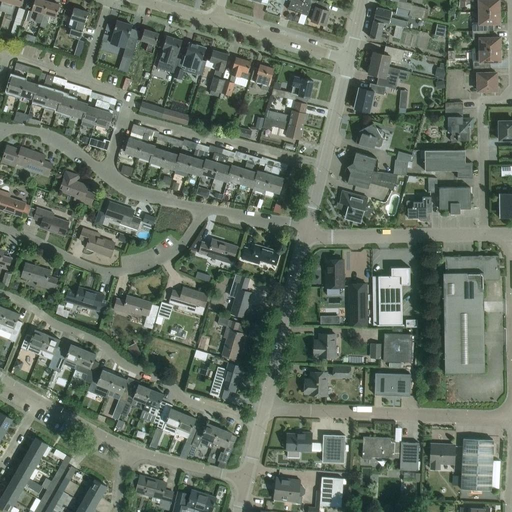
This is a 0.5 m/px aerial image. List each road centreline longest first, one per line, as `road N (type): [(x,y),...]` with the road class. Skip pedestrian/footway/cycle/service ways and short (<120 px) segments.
road 1 (residential): [(259,422),(188,401),(164,379),(0,291)]
road 2 (residential): [(511,421),(263,404)]
road 3 (residential): [(0,227),(87,267),(124,271),(167,256),(201,207)]
road 4 (residential): [(324,165),(123,113)]
road 5 (unclassified): [(307,234),(483,234)]
road 6 (unclassified): [(263,404),(307,234)]
road 7 (unclassified): [(348,60),(216,21)]
road 8 (residential): [(246,477),(126,447)]
